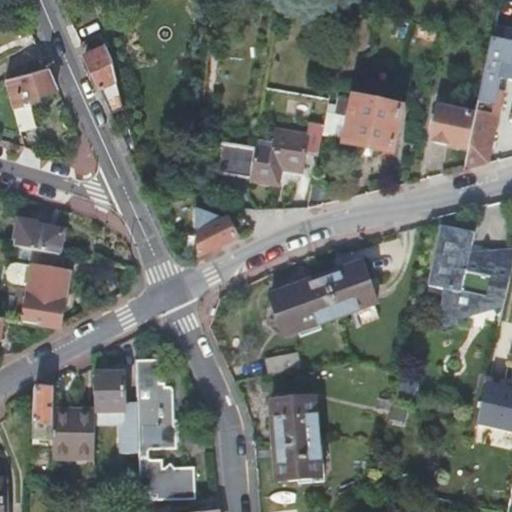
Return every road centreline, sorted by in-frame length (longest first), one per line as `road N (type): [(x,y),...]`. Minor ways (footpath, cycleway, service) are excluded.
road 1 (residential): [(171,293),(315,226),(511,181)]
road 2 (residential): [(134,215),(44,0)]
road 3 (residential): [(237,511),(232,435),(171,293)]
road 4 (residential): [(171,293),(0,384)]
road 5 (residential): [(0,166),(97,195),(134,215)]
